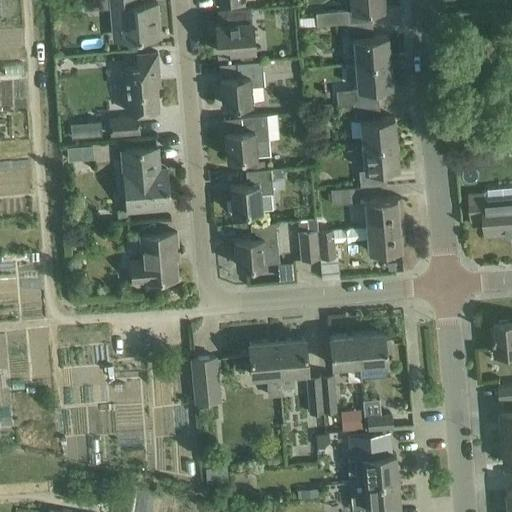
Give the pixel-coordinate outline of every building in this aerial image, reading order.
[(109,0),(110,7),(112,40),(157,36),(155,18),(159,18),(158,2),(136,4),(135,0),(109,0)] [(385,7),(383,0),(350,0),(352,10),(385,7)] [(220,23),(215,23),(218,52),(254,49),(250,7),(219,10),(220,23)] [(316,13),(317,25),(346,23),(348,23),(347,10),(316,13)] [(355,63),(389,60),(387,35),(373,36),(372,21),(348,23),(346,23),(348,38),(353,38),(355,63)] [(254,52),(242,53),(242,62),(257,61),(257,52),(254,52)] [(156,64),(159,64),(158,53),(137,54),(138,66),(123,67),(127,111),(160,108),(156,64)] [(236,62),(219,64),(220,78),(222,104),(251,102),(250,86),(264,84),(262,60),(257,61),(242,62),(236,62)] [(389,60),(355,63),(357,88),(352,88),(353,104),(378,102),(377,87),(391,86),(389,60)] [(380,118),(378,102),(353,104),(355,120),(360,120),(362,145),(396,142),(394,117),(380,118)] [(282,135),(282,111),(272,111),(272,136),(282,135)] [(240,116),(223,118),(224,132),(227,158),(256,155),(255,140),(268,139),(266,114),(240,116)] [(108,123),(109,137),(138,135),(137,121),(108,123)] [(101,122),(89,123),(90,139),(102,138),(101,122)] [(396,142),(362,145),(365,169),(358,170),(360,186),(386,184),(384,169),(398,168),(396,142)] [(79,145),(67,146),(68,160),(80,159),(79,145)] [(126,210),(169,206),(166,169),(154,170),(152,147),(122,150),(126,210)] [(479,148),(466,149),(467,159),(479,159),(479,148)] [(262,159),(246,161),(246,170),(262,168),(262,159)] [(284,167),(271,168),(271,178),(285,177),(284,167)] [(246,184),(229,185),(231,211),(261,209),(260,193),(271,192),(273,192),(271,178),(271,168),(262,168),(246,170),(245,170),(246,184)] [(331,204),(359,202),(358,186),(330,189),(331,204)] [(511,187),(488,189),(485,193),(469,194),(471,220),(485,219),(486,234),(511,231),(511,187)] [(365,226),(404,222),(401,198),(363,201),(365,226)] [(124,209),(115,209),(116,220),(124,219),(124,209)] [(319,258),(317,230),(316,218),(300,219),(301,230),(303,260),(319,258)] [(278,262),(277,246),(275,222),(249,224),(250,238),(233,239),(236,265),(265,263),(276,262),(278,262)] [(365,226),(332,229),(333,241),(366,238),(367,252),(406,249),(404,222),(365,226)] [(317,230),(319,258),(321,279),(338,278),(337,257),(334,257),(332,229),(317,230)] [(141,235),(144,269),(129,270),(130,285),(143,284),(143,293),(159,292),(158,279),(176,278),(174,251),(178,251),(177,232),(141,235)] [(278,262),(276,262),(277,279),(292,278),(291,261),(278,262)] [(511,320),(494,323),(496,351),(511,350),(511,320)] [(384,330),(356,332),(359,363),(360,375),(385,373),(384,360),(386,360),(384,330)] [(359,363),(356,332),(330,335),(332,365),(359,363)] [(304,337),(276,340),(280,384),(292,383),(291,371),(307,369),(304,337)] [(276,340),(249,342),(251,374),(267,373),(268,394),(281,393),(280,385),(280,384),(276,340)] [(214,355),(193,357),(197,401),(218,399),(215,358),(214,355)] [(333,374),(320,375),(323,411),(336,410),(333,374)] [(323,411),(320,375),(306,377),(309,413),(323,411)] [(511,381),(495,383),(496,398),(511,396),(511,381)] [(511,409),(501,411),(504,437),(511,436),(511,409)] [(391,413),(367,415),(368,428),(378,427),(392,426),(391,413)] [(362,414),(347,415),(348,430),(363,429),(362,414)] [(350,454),(347,455),(350,482),(397,478),(394,453),(391,453),(389,429),(378,430),(348,432),(349,445),(350,454)] [(328,432),(315,433),(317,446),(324,445),(329,439),(328,432)] [(102,475),(100,492),(110,493),(112,477),(102,475)] [(397,478),(350,482),(352,507),(359,507),(359,511),(385,511),(385,505),(399,504),(397,478)] [(317,496),(316,485),(296,487),(297,498),(317,496)]
